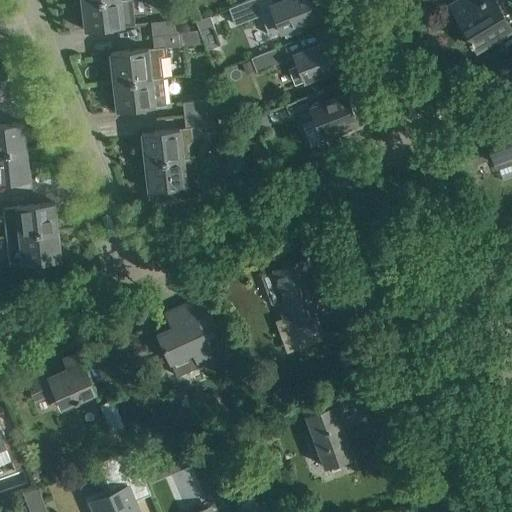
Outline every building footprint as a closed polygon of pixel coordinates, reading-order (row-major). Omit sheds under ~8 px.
[(135,24),(131,0),(100,0),(81,2),(85,30),(135,24)] [(255,0),(247,0),(228,8),(233,21),(259,11),(258,8),(255,0)] [(315,17),(308,0),(279,0),(258,8),(259,11),(268,35),(315,17)] [(472,42),(476,48),(510,28),(493,0),(459,0),(450,5),(470,38),(468,39),(470,43),(472,42)] [(201,30),(214,24),(210,14),(197,20),(201,30)] [(149,22),(151,35),(179,32),(177,18),(149,22)] [(110,52),(113,83),(162,77),(160,57),(165,56),(164,47),(180,45),(179,32),(151,35),(152,47),(110,52)] [(289,68),(294,83),(335,67),(325,41),(294,53),(298,64),(289,68)] [(275,49),(251,58),(256,71),(280,62),(275,49)] [(162,77),(113,83),(116,110),(165,104),(162,77)] [(345,93),(322,102),(318,92),(322,90),(322,89),(285,104),(289,116),(298,113),(302,122),(314,118),(320,133),(321,133),(323,139),(323,140),(347,131),(347,130),(346,130),(343,124),(355,119),(351,107),(353,106),(354,108),(355,107),(350,94),(349,95),(349,96),(347,97),(345,93)] [(184,115),(211,112),(210,98),(182,101),(184,115)] [(145,163),(190,158),(188,145),(192,139),(191,127),(213,125),(211,112),(184,115),(185,127),(141,132),(145,163)] [(245,135),(262,128),(257,116),(240,123),(245,135)] [(0,151),(25,149),(22,122),(0,124),(0,151)] [(511,126),(490,135),(494,147),(489,149),(494,162),(511,155),(511,126)] [(259,137),(247,141),(256,162),(267,158),(259,137)] [(235,141),(222,146),(232,172),(245,167),(235,141)] [(0,182),(29,179),(25,149),(0,151),(0,182)] [(477,164),(487,160),(484,153),(474,157),(475,158),(463,162),(467,173),(474,171),(477,164)] [(163,188),(164,200),(199,196),(195,157),(190,158),(145,163),(148,190),(163,188)] [(228,182),(224,190),(227,196),(238,191),(234,180),(228,182)] [(6,235),(56,230),(53,202),(16,206),(3,208),(6,235)] [(56,230),(6,235),(9,265),(22,263),(22,264),(60,259),(56,230)] [(309,311),(318,308),(308,281),(315,278),(307,257),(295,261),(294,257),(291,258),(292,262),(274,268),(285,299),(279,301),(285,318),(280,320),(290,349),(319,338),(309,311)] [(181,322),(156,334),(169,361),(192,350),(197,362),(224,349),(213,326),(215,325),(201,295),(174,308),(181,322)] [(451,333),(440,337),(444,347),(455,343),(451,333)] [(69,368),(50,376),(46,367),(25,376),(35,398),(55,390),(62,405),(94,391),(77,353),(65,358),(69,368)] [(319,400),(302,407),(311,431),(305,435),(311,450),(318,449),(324,466),(352,456),(341,424),(365,415),(357,394),(322,408),(319,400)] [(111,434),(124,428),(112,398),(100,404),(111,434)] [(6,439),(0,426),(0,450),(6,448),(14,470),(29,464),(18,435),(6,439)] [(268,456),(263,442),(244,450),(249,463),(268,456)] [(160,466),(148,471),(151,480),(164,475),(160,466)] [(31,511),(48,511),(38,485),(24,491),(31,511)] [(137,511),(127,486),(92,501),(96,511),(137,511)]
